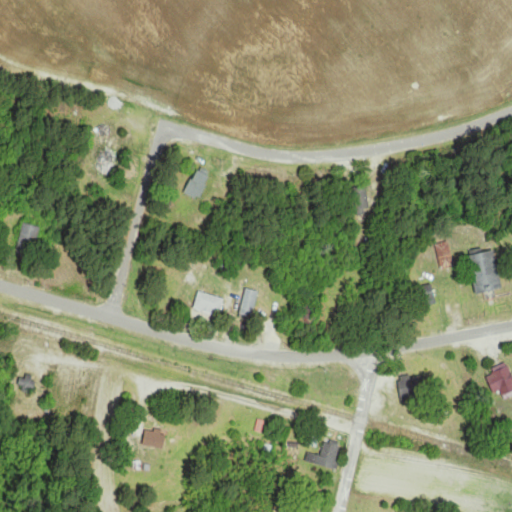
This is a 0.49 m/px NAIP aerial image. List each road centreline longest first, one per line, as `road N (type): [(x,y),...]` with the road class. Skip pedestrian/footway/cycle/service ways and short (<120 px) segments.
road 1 (residential): [(511,112),(332,154),(282,154),(166,131),(110,317)]
road 2 (residential): [(511,326),(341,356),(280,356),(219,348),(0,285)]
road 3 (residential): [(368,352),(366,399),(339,511)]
